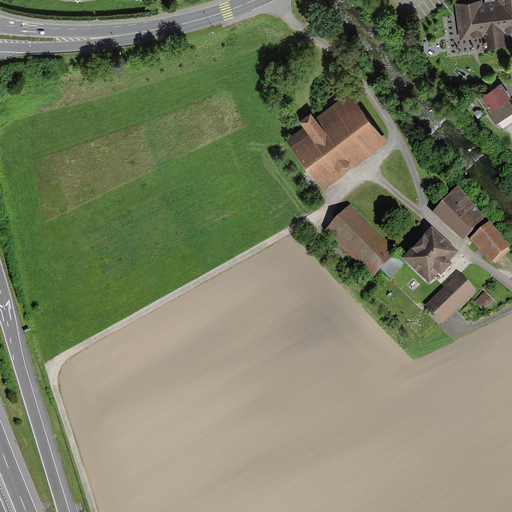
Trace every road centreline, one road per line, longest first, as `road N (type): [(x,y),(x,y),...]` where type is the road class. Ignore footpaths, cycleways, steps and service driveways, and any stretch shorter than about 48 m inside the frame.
road 1 (track): [(93,511),(52,382),(57,361),(321,212),(398,135)]
road 2 (unclassified): [(275,0),(350,67),(378,104),(434,224),(511,284)]
road 3 (secondary): [(13,41),(152,30),(253,0)]
road 4 (motorway): [(64,511),(0,296)]
